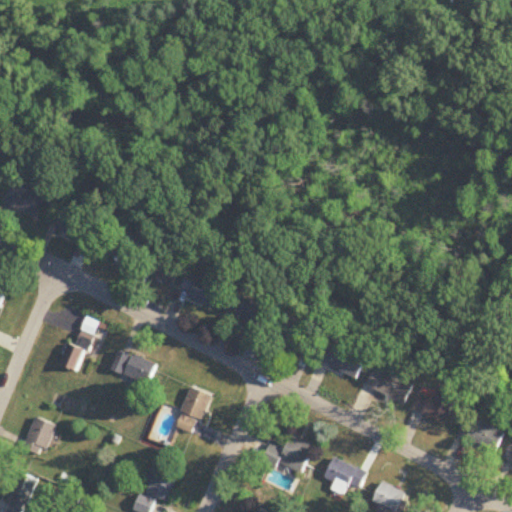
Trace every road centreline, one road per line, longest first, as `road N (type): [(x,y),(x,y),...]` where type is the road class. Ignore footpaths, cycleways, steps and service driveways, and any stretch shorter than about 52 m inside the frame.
road 1 (residential): [(0,237),(511,509)]
road 2 (residential): [(0,410),(60,271)]
road 3 (residential): [(207,511),(267,379)]
